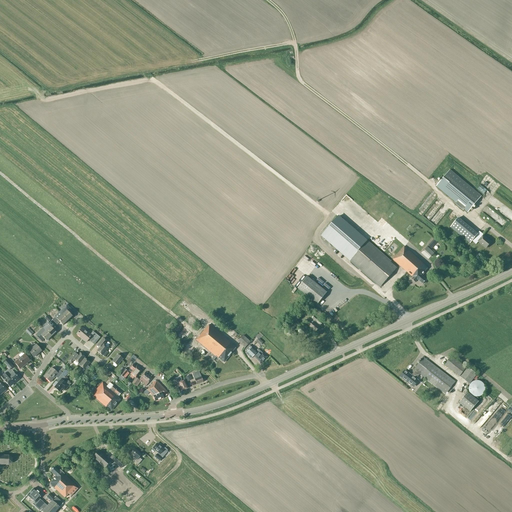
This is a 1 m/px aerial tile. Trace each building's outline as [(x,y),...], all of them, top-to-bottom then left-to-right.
[(481,196),(450,170),(436,186),(468,212),(481,196)] [(479,186),(477,189),(483,193),(481,194),(486,198),(489,195),(479,186)] [(511,221),(511,212),(492,198),(488,204),(511,221)] [(436,200),(422,216),(433,227),(441,218),(435,212),(442,205),(436,200)] [(366,242),(337,217),(321,235),(350,260),(380,287),(397,268),(390,262),(391,262),(367,241),(366,242)] [(470,243),(475,237),(477,234),(458,218),(450,227),(470,243)] [(479,232),(477,234),(475,237),(479,240),(478,241),(486,248),(491,242),(479,232)] [(426,244),(430,249),(436,242),(432,238),(426,244)] [(421,261),(404,246),(393,259),(413,277),(411,279),(415,282),(418,279),(423,284),(426,280),(422,276),(426,271),(425,271),(428,268),(427,267),(429,265),(423,259),(421,261)] [(434,253),(427,247),(424,251),(431,257),(434,253)] [(307,277),(298,288),(317,304),(327,292),(307,277)] [(62,315),(67,321),(72,316),(69,314),(72,311),(67,305),(59,312),(62,315)] [(196,322),(201,316),(193,311),(189,316),(186,314),(182,320),(191,327),(195,322),(197,324),(193,329),(197,332),(202,326),(196,322)] [(67,321),(62,315),(59,312),(52,320),(57,325),(59,322),(63,325),(67,321)] [(309,327),(316,332),(320,328),(319,327),(323,323),(314,315),(312,318),(315,320),(309,327)] [(292,331),(299,324),(295,320),(288,327),(292,331)] [(57,328),(50,321),(47,324),(47,323),(42,328),(43,329),(51,337),(55,332),(54,331),(57,328)] [(233,351),(236,347),(209,325),(196,340),(214,355),(211,359),(213,361),(216,357),(218,359),(219,358),(224,362),(233,351)] [(100,337),(98,335),(93,331),(90,335),(82,328),(77,334),(83,339),(82,339),(86,342),(89,339),(95,344),(100,337)] [(46,341),(51,337),(43,329),(41,331),(43,333),(41,335),(38,333),(35,335),(40,340),(43,338),(46,341)] [(244,348),(250,342),(243,335),(238,341),(244,348)] [(102,355),(107,348),(104,346),(107,342),(103,338),(98,343),(101,346),(97,351),(102,355)] [(33,357),(41,351),(36,345),(28,351),(33,357)] [(257,352),(251,347),(249,345),(245,350),(247,352),(246,353),(251,358),(253,356),(260,363),(266,357),(259,350),(257,352)] [(71,364),(74,360),(79,364),(85,357),(80,353),(77,356),(74,353),(68,361),(71,364)] [(20,368),(29,361),(24,354),(15,362),(20,368)] [(112,362),(117,366),(122,359),(117,355),(112,362)] [(466,368),(451,356),(444,365),(459,376),(466,368)] [(420,374),(446,394),(455,382),(424,357),(414,370),(415,370),(420,374)] [(80,373),(83,375),(85,373),(88,370),(85,368),(90,363),(85,358),(79,365),(83,369),(80,373)] [(7,374),(14,383),(19,379),(11,369),(14,367),(7,359),(3,362),(8,369),(5,372),(7,374)] [(57,378),(62,373),(68,366),(65,364),(57,373),(51,368),(44,377),(50,382),(55,376),(57,378)] [(129,368),(132,371),(130,374),(135,378),(141,370),(136,366),(133,364),(129,368)] [(477,375),(468,368),(460,377),(469,384),(477,375)] [(68,373),(65,370),(62,373),(57,378),(60,380),(54,388),(59,392),(62,388),(64,391),(68,386),(66,384),(63,381),(65,378),(64,377),(68,373)] [(418,381),(416,379),(420,374),(415,370),(411,375),(405,370),(400,376),(413,387),(418,381)] [(194,380),(196,385),(203,382),(198,371),(192,374),(194,380)] [(141,381),(144,382),(145,383),(144,385),(145,386),(152,379),(144,373),(139,380),(136,378),(132,383),(135,385),(138,382),(139,383),(141,381)] [(14,383),(7,374),(5,376),(4,374),(1,377),(10,387),(14,383)] [(181,391),(188,388),(184,380),(182,382),(181,379),(180,376),(175,378),(177,383),(175,384),(176,388),(178,387),(179,387),(181,391)] [(469,386),(468,389),(469,391),(470,393),(471,395),(473,396),(476,397),(478,397),(480,396),(482,395),(484,393),(485,391),(485,389),(485,386),(484,384),(482,382),(480,381),(478,380),(476,380),(473,381),(471,382),(470,384),(469,386)] [(163,397),(169,394),(156,381),(147,390),(153,396),(155,401),(163,398),(163,397)] [(118,396),(121,393),(113,386),(110,389),(102,382),(91,396),(105,408),(106,406),(111,410),(118,402),(120,400),(118,398),(119,397),(118,396)] [(479,401),(467,392),(459,402),(470,412),(479,401)] [(481,402),(474,411),(479,416),(474,423),(481,428),(498,405),(493,401),(488,407),(481,402)] [(497,438),(511,417),(511,415),(506,412),(495,427),(492,425),(489,428),(493,430),(487,438),(490,441),(494,436),(497,438)] [(501,442),(502,444),(509,435),(504,431),(494,444),(497,447),(501,442)] [(154,457),(159,461),(163,457),(167,452),(167,450),(165,448),(164,449),(157,443),(153,448),(158,453),(157,454),(154,457)] [(141,455),(134,449),(130,454),(135,458),(133,461),(137,465),(141,460),(138,457),(140,454),(141,455)] [(98,451),(92,457),(102,466),(108,459),(98,451)] [(114,453),(109,458),(120,467),(125,462),(114,453)] [(12,463),(12,458),(9,456),(0,455),(0,464),(8,465),(12,463)] [(65,498),(77,485),(60,470),(58,472),(54,467),(50,471),(55,475),(51,480),(52,480),(49,483),(65,498)] [(39,510),(45,504),(39,499),(42,496),(34,488),(27,495),(34,502),(32,504),(39,510)] [(52,500),(45,509),(44,508),(42,510),(42,511),(54,511),(59,507),(52,500)]
